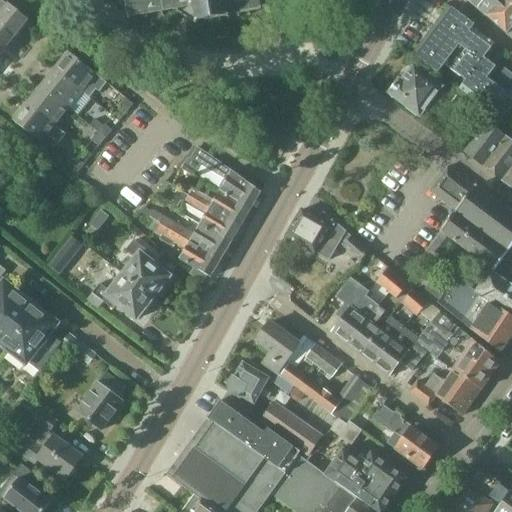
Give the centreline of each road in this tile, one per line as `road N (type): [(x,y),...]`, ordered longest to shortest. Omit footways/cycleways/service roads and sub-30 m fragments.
road 1 (residential): [(462,445),(245,276)]
road 2 (residential): [(12,267),(179,398)]
road 3 (residential): [(511,199),(353,80)]
road 4 (residential): [(169,115),(287,195)]
road 5 (tertiary): [(179,398),(245,276)]
road 6 (tertiary): [(110,511),(179,398)]
road 7 (tertiary): [(290,190),(353,80)]
